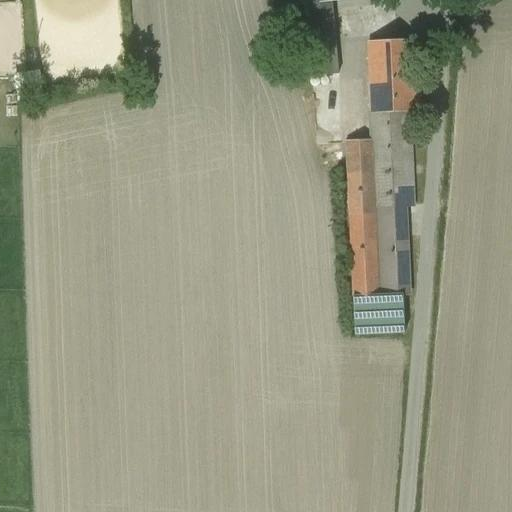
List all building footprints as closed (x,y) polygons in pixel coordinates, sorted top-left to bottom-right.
[(332,1),(313,3),(313,2),(305,2),(311,75),(338,73),(332,1)] [(416,40),(368,42),(371,113),(372,113),(409,112),(420,111),(416,40)] [(409,112),(372,113),(371,113),(372,142),(373,142),(376,207),(406,206),(414,205),(409,112)] [(372,142),(347,144),(354,296),(380,294),(376,207),(373,142),(372,142)] [(406,206),(376,207),(380,294),(410,293),(406,206)]
